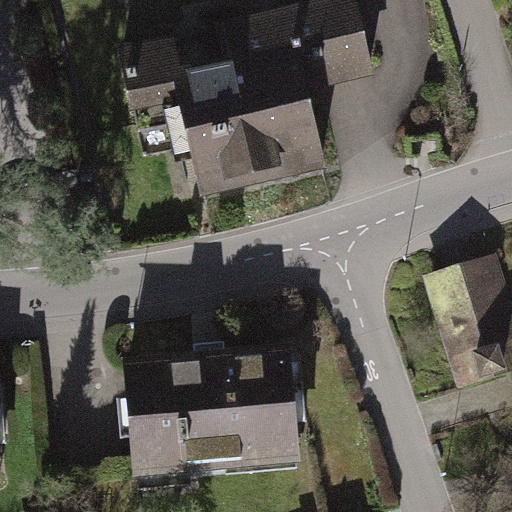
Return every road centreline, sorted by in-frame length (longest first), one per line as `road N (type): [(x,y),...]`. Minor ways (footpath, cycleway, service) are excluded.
road 1 (residential): [(332,237),(231,263),(0,295)]
road 2 (residential): [(425,511),(332,237)]
road 3 (residential): [(511,174),(332,237)]
road 4 (residential): [(472,0),(511,141)]
